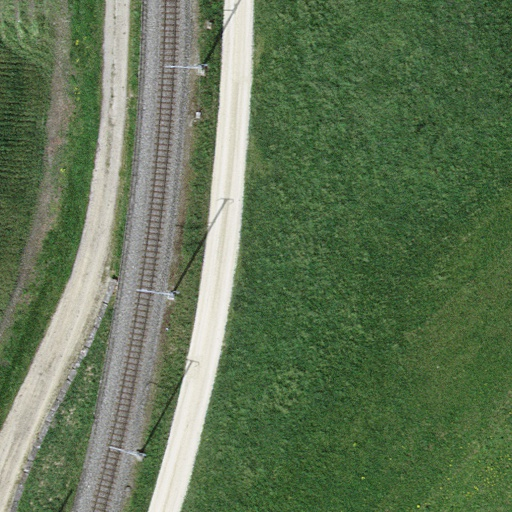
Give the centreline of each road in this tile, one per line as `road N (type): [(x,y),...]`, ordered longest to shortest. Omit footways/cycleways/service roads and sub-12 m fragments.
road 1 (track): [(232,0),(226,173),(162,511)]
road 2 (track): [(0,479),(75,315),(109,159),(118,0)]
